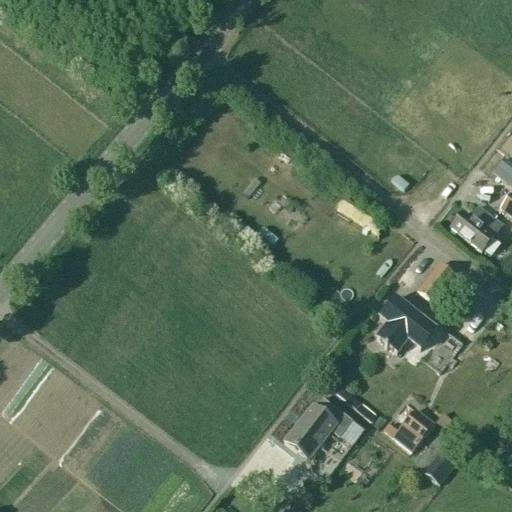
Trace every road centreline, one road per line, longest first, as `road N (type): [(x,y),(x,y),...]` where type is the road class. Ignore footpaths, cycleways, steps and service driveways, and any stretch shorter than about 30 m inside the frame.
road 1 (track): [(0,307),(222,476),(239,467),(511,121)]
road 2 (residential): [(511,296),(205,41)]
road 3 (tertiary): [(0,286),(205,41)]
